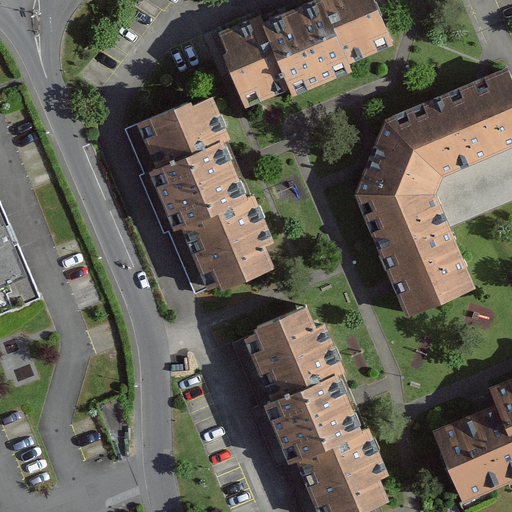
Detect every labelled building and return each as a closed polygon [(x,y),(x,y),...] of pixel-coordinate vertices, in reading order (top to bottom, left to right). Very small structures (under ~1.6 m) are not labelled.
[(296,0),(286,5),(320,83),(350,70),(347,62),(391,43),(372,0),(296,0)] [(256,10),(218,26),(229,52),(224,54),(246,105),(289,86),(293,95),(320,83),(286,5),(259,16),(256,10)] [(423,102),(452,169),(511,143),(511,82),(505,67),(423,102)] [(191,101),(136,125),(206,287),(219,281),(221,287),(272,265),(262,242),(271,238),(252,194),(246,196),(221,137),(227,135),(210,96),(192,104),(191,101)] [(356,193),(374,234),(440,206),(436,198),(441,174),(452,169),(423,102),(384,119),(356,193)] [(473,286),(440,206),(374,234),(407,314),(473,286)] [(0,309),(37,294),(0,207),(0,309)] [(254,327),(256,332),(232,341),(260,406),(253,408),(277,462),(282,460),(304,511),(354,511),(388,497),(378,475),(388,470),(361,409),(354,413),(336,371),(345,368),(325,322),(315,326),(306,305),(254,327)] [(511,382),(490,391),(495,404),(511,447),(511,382)] [(511,447),(495,404),(435,427),(464,502),(511,483),(511,447)]
